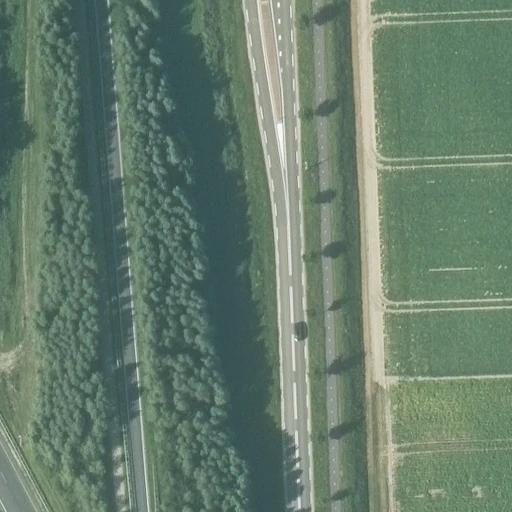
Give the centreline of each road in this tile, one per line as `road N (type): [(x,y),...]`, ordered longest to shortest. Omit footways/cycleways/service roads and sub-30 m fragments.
road 1 (trunk): [(98,0),(142,511)]
road 2 (tertiary): [(299,511),(284,185)]
road 3 (tertiary): [(250,0),(275,173),(284,185)]
road 4 (tertiary): [(284,185),(291,172),(284,0)]
